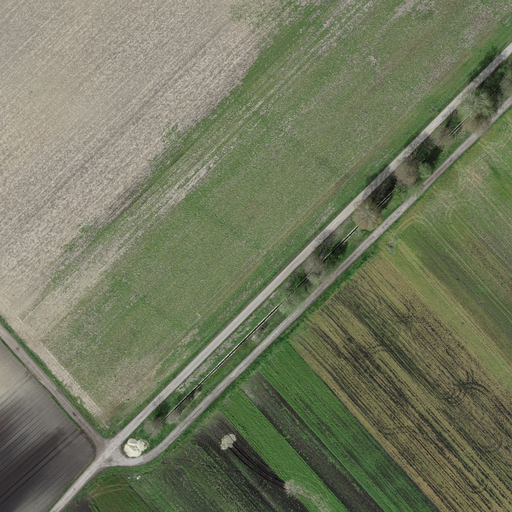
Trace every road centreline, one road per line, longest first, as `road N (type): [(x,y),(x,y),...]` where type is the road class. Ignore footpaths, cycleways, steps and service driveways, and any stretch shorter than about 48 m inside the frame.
road 1 (track): [(109,453),(511,38)]
road 2 (track): [(511,95),(164,448),(136,463),(109,453)]
road 3 (track): [(0,331),(109,453)]
